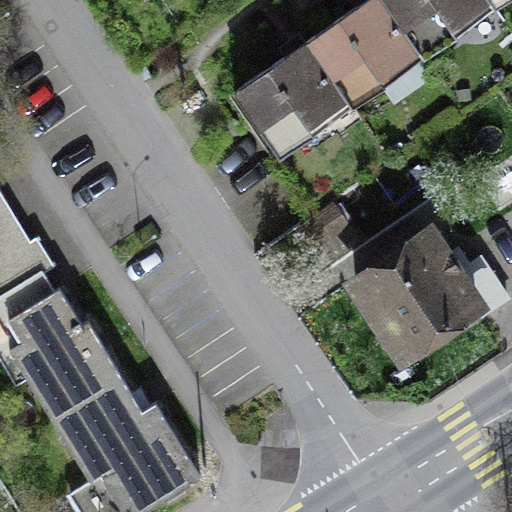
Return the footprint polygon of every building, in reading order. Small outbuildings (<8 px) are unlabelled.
[(486,0),(342,0),(204,94),(250,161),(486,0)] [(333,145),(304,165),(318,184),(346,165),(333,145)] [(0,511),(0,302),(43,278),(0,203),(0,511)] [(348,238),(331,213),(300,234),(317,259),(348,238)] [(464,311),(406,223),(319,281),(377,368),(464,311)] [(44,288),(0,313),(0,364),(85,511),(132,511),(163,495),(44,288)]
